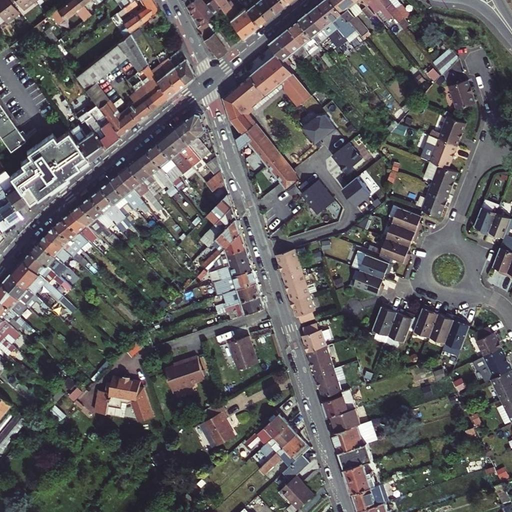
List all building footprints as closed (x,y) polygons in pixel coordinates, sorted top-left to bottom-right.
[(10,0),(0,0),(0,14),(5,21),(19,10),(10,0)] [(22,8),(15,0),(10,0),(19,10),(22,8)] [(34,0),(15,0),(22,8),(23,9),(34,0)] [(68,0),(65,3),(53,12),(61,21),(76,9),(84,3),(81,0),(68,0)] [(87,0),(84,3),(88,9),(94,5),(92,3),(96,0),(87,0)] [(96,0),(92,3),(94,5),(88,9),(92,14),(95,18),(100,14),(97,10),(104,5),(99,0),(96,0)] [(156,0),(155,0),(142,0),(146,6),(152,15),(161,8),(156,0)] [(179,0),(186,11),(194,27),(206,19),(205,18),(207,16),(218,6),(214,0),(210,0),(205,4),(202,0),(179,0)] [(214,0),(218,6),(222,12),(239,38),(247,32),(254,26),(239,4),(231,10),(224,0),(214,0)] [(236,0),(239,4),(254,26),(259,23),(263,19),(251,0),(236,0)] [(268,16),(272,13),(263,0),(251,0),(263,19),(268,16)] [(277,9),(281,5),(277,0),(263,0),(272,13),(277,9)] [(324,0),(319,4),(336,24),(332,27),(334,30),(338,27),(345,36),(355,28),(332,0),(324,0)] [(359,33),(364,39),(371,34),(368,31),(369,31),(357,16),(364,10),(370,18),(376,13),(369,5),(364,9),(359,3),(361,0),(332,0),(355,28),(359,33)] [(394,15),(381,0),(365,0),(369,5),(376,13),(381,9),(389,19),(394,15)] [(402,4),(398,0),(381,0),(394,15),(404,28),(409,24),(405,18),(397,8),(402,4)] [(76,9),(83,13),(88,9),(84,3),(76,9)] [(328,35),(339,48),(349,40),(345,36),(338,27),(334,30),(332,27),(336,24),(319,4),(314,8),(310,12),(328,35)] [(405,18),(410,14),(402,4),(397,8),(405,18)] [(152,15),(146,6),(138,12),(144,21),(152,15)] [(212,21),(222,12),(218,6),(207,16),(211,22),(212,21)] [(88,9),(83,13),(87,18),(92,14),(88,9)] [(155,27),(166,19),(161,10),(153,16),(150,18),(155,27)] [(138,12),(125,22),(131,31),(144,21),(138,12)] [(305,15),(300,19),(319,43),(328,35),(310,12),(305,15)] [(100,26),(95,18),(92,14),(87,18),(83,22),(86,26),(91,33),(99,26),(100,26)] [(211,22),(207,16),(205,18),(206,19),(207,21),(205,23),(213,32),(215,30),(228,47),(235,42),(222,26),(217,29),(212,21),(211,22)] [(207,21),(206,19),(194,27),(202,40),(205,40),(216,57),(222,52),(228,47),(215,30),(213,32),(205,23),(207,21)] [(310,53),(313,56),(323,48),(319,43),(300,19),(295,23),(290,27),(310,53)] [(120,26),(126,36),(132,32),(131,31),(125,22),(120,26)] [(132,31),(146,57),(152,54),(138,27),(132,31)] [(310,53),(290,27),(285,31),(280,35),(294,53),(297,56),(294,58),(296,60),(298,58),(300,60),(310,53)] [(355,28),(345,36),(349,40),(349,41),(359,33),(355,28)] [(121,40),(120,41),(129,55),(138,71),(139,70),(143,67),(149,62),(146,57),(132,31),(132,32),(126,36),(121,40)] [(270,43),(271,45),(278,53),(295,75),(300,72),(289,57),(294,53),(280,35),(275,39),(270,43)] [(86,67),(96,81),(129,55),(120,41),(113,46),(105,52),(86,67)] [(171,54),(170,54),(185,83),(189,80),(193,76),(194,72),(181,46),(171,54)] [(443,52),(452,63),(459,56),(451,46),(443,52)] [(372,48),(369,50),(374,57),(377,54),(372,48)] [(433,61),(443,73),(452,63),(443,52),(433,61)] [(295,75),(278,53),(243,81),(232,91),(224,97),(231,119),(243,133),(237,138),(239,143),(241,148),(250,141),(288,189),(288,190),(300,180),(300,179),(299,180),(245,112),(253,106),(256,110),(286,85),(301,104),(312,95),(295,75)] [(327,53),(322,56),(330,66),(334,63),(327,53)] [(185,83),(170,54),(167,57),(168,59),(167,61),(170,66),(166,69),(177,90),(181,86),(185,83)] [(177,90),(166,69),(163,70),(160,66),(163,63),(162,61),(152,68),(168,97),(172,93),(177,90)] [(151,79),(145,83),(159,104),(163,100),(168,97),(152,68),(149,62),(143,67),(145,70),(151,79)] [(441,74),(434,66),(428,72),(435,79),(441,74)] [(109,99),(96,81),(86,67),(76,75),(97,104),(99,107),(109,99)] [(421,73),(416,78),(421,84),(426,80),(421,73)] [(130,83),(133,86),(142,79),(139,75),(136,76),(134,74),(131,76),(130,83)] [(159,104),(145,83),(142,79),(133,86),(136,90),(143,98),(152,109),(156,107),(159,104)] [(467,80),(449,86),(456,109),(476,103),(474,98),(473,93),(471,86),(469,79),(467,80)] [(137,103),(143,98),(136,90),(131,94),(137,103)] [(145,115),(152,109),(143,98),(137,103),(145,115)] [(138,121),(129,109),(120,116),(109,99),(99,107),(119,136),(129,129),(138,121)] [(26,139),(21,132),(0,102),(0,134),(11,151),(27,140),(26,139)] [(138,121),(145,115),(137,103),(129,109),(138,121)] [(83,120),(87,117),(95,129),(107,146),(113,141),(119,136),(99,107),(97,104),(80,115),(83,120)] [(395,114),(402,119),(407,113),(401,107),(395,114)] [(193,114),(190,117),(214,151),(215,151),(216,150),(204,114),(197,112),(193,114)] [(304,127),(316,143),(328,133),(329,135),(337,128),(326,115),(318,116),(304,127)] [(441,132),(433,129),(431,135),(458,145),(461,139),(462,136),(464,132),(463,132),(467,123),(454,118),(447,115),(441,132)] [(214,151),(190,117),(184,122),(178,126),(204,158),(214,151)] [(388,128),(392,132),(398,124),(399,123),(396,119),(388,128)] [(107,146),(95,129),(88,134),(80,123),(71,129),(80,143),(78,143),(90,160),(98,153),(107,146)] [(392,141),(402,145),(409,126),(399,123),(398,124),(392,141)] [(169,134),(194,166),(204,158),(178,126),(174,130),(169,134)] [(28,201),(29,203),(37,198),(51,189),(69,177),(68,175),(74,171),(85,164),(86,162),(90,160),(78,143),(69,130),(65,133),(57,139),(54,133),(28,152),(30,156),(21,163),(25,167),(11,177),(28,201)] [(185,173),(194,166),(169,134),(164,137),(159,141),(185,173)] [(458,145),(431,135),(422,157),(433,161),(439,164),(449,168),(453,158),(453,159),(455,155),(456,152),(455,152),(458,145)] [(150,149),(177,183),(182,190),(187,187),(179,177),(185,173),(159,141),(154,145),(150,149)] [(346,172),(363,158),(350,142),(333,155),(338,162),(339,161),(342,164),(341,165),(346,172)] [(171,189),(177,183),(150,149),(145,153),(141,156),(158,178),(166,188),(169,186),(171,189)] [(152,183),(158,178),(141,156),(136,160),(132,164),(149,185),(152,183)] [(218,158),(209,165),(214,172),(221,167),(218,158)] [(439,164),(433,161),(426,178),(433,180),(439,164)] [(152,189),(149,185),(132,164),(127,168),(122,171),(142,197),(146,194),(152,189)] [(449,168),(439,164),(433,180),(430,187),(450,194),(452,188),(454,184),(455,181),(458,172),(449,168)] [(199,171),(194,166),(185,173),(189,179),(199,171)] [(0,172),(0,183),(17,208),(22,204),(28,201),(11,177),(5,169),(0,172)] [(214,191),(225,180),(222,169),(208,183),(214,191)] [(117,175),(113,178),(136,208),(137,209),(141,205),(147,212),(151,209),(145,201),(142,197),(122,171),(117,175)] [(397,174),(391,172),(388,179),(394,182),(397,174)] [(358,175),(343,188),(356,205),(372,192),(358,175)] [(136,208),(113,178),(108,182),(103,186),(125,214),(133,223),(136,221),(130,213),(136,208)] [(319,179),(303,192),(320,213),(335,201),(324,187),(325,186),(319,179)] [(207,199),(214,208),(229,192),(225,180),(214,191),(207,199)] [(0,205),(13,223),(18,220),(23,216),(17,208),(0,183),(0,205)] [(182,190),(177,183),(171,189),(168,191),(173,197),(182,190)] [(99,190),(94,194),(116,223),(124,233),(134,225),(133,223),(125,214),(103,186),(99,190)] [(450,194),(430,187),(421,209),(427,211),(441,217),(445,207),(446,204),(447,201),(450,194)] [(166,206),(152,189),(146,194),(160,211),(166,206)] [(232,198),(229,192),(214,208),(209,213),(218,221),(234,205),(232,198)] [(83,202),(110,227),(116,223),(94,194),(89,198),(83,202)] [(485,233),(488,235),(499,208),(500,204),(485,199),(475,226),(482,229),(481,232),(485,233)] [(114,232),(110,227),(83,202),(79,206),(75,209),(101,234),(104,232),(109,237),(114,232)] [(0,226),(3,230),(8,227),(13,223),(0,205),(0,226)] [(210,246),(214,242),(237,217),(235,211),(234,205),(218,221),(202,238),(210,246)] [(394,218),(399,206),(395,205),(391,217),(394,218)] [(422,215),(399,206),(394,218),(391,217),(389,220),(419,232),(421,227),(422,223),(419,222),(422,215)] [(502,210),(499,208),(488,235),(492,236),(496,237),(497,234),(504,237),(506,233),(511,217),(501,213),(502,210)] [(101,234),(75,209),(71,213),(67,216),(92,240),(93,242),(101,234)] [(204,218),(202,215),(194,222),(197,226),(204,218)] [(83,248),(92,240),(67,216),(62,220),(57,223),(83,248)] [(208,265),(221,252),(242,231),(240,224),(237,217),(214,242),(220,248),(211,256),(205,263),(207,266),(208,265)] [(388,224),(391,225),(387,237),(410,246),(412,240),(415,241),(417,236),(419,232),(389,220),(388,224)] [(50,232),(73,253),(86,266),(90,262),(79,252),(83,248),(57,223),(53,227),(50,232)] [(242,231),(221,252),(223,255),(247,246),(244,238),(242,231)] [(65,262),(73,253),(50,232),(46,236),(42,240),(65,262)] [(122,238),(115,233),(110,238),(116,244),(122,238)] [(511,235),(506,233),(504,237),(493,266),(501,269),(500,272),(503,273),(507,275),(511,261),(511,235)] [(410,246),(387,237),(383,248),(379,247),(377,252),(381,253),(394,258),(395,259),(408,264),(410,259),(412,254),(407,252),(410,246)] [(65,262),(42,240),(38,245),(34,249),(59,274),(72,286),(76,282),(65,272),(70,266),(65,262)] [(93,242),(92,240),(83,248),(87,251),(96,244),(93,242)] [(220,248),(214,242),(210,246),(206,251),(211,256),(220,248)] [(184,250),(187,254),(192,248),(189,245),(184,250)] [(216,262),(218,268),(234,263),(250,257),(249,251),(247,246),(223,255),(216,262)] [(284,277),(303,271),(296,248),(277,254),(280,264),(279,264),(280,267),(281,271),(282,270),(284,277)] [(56,278),(59,274),(34,249),(30,254),(26,258),(52,282),(56,278)] [(380,258),(358,250),(352,266),(361,269),(384,278),(385,275),(386,272),(389,273),(393,263),(392,263),(394,258),(381,253),(380,258)] [(215,282),(254,268),(252,262),(250,257),(234,263),(218,268),(219,269),(211,272),(215,282)] [(52,282),(26,258),(23,262),(14,271),(36,292),(45,283),(61,299),(53,308),(66,320),(78,307),(57,287),(55,285),(54,284),(52,282)] [(219,294),(224,293),(258,281),(256,274),(254,268),(215,282),(219,294)] [(384,278),(361,269),(356,280),(353,278),(351,284),(381,295),(383,290),(385,285),(381,284),(384,278)] [(10,276),(5,281),(33,308),(39,301),(42,298),(36,292),(14,271),(10,276)] [(292,300),(311,294),(303,271),(284,277),(286,284),(287,287),(288,291),(289,291),(292,300)] [(72,286),(59,274),(56,278),(58,281),(62,284),(64,283),(70,289),(72,286)] [(0,288),(0,294),(18,312),(24,306),(32,312),(35,309),(33,308),(5,281),(1,287),(0,288)] [(217,305),(218,309),(262,293),(260,287),(258,281),(224,293),(227,302),(217,305)] [(230,311),(232,318),(266,306),(264,300),(262,293),(218,309),(220,314),(230,311)] [(0,311),(18,329),(23,325),(30,331),(34,327),(18,312),(0,294),(0,311)] [(313,311),(316,310),(311,294),(292,300),(291,300),(293,307),(294,307),(295,311),(297,316),(299,315),(302,322),(316,318),(313,311)] [(42,298),(39,301),(47,309),(51,305),(42,298)] [(388,304),(383,302),(372,332),(376,334),(375,337),(386,342),(398,312),(392,309),(393,306),(388,304)] [(430,306),(425,304),(420,316),(419,318),(415,330),(414,332),(413,334),(417,335),(418,332),(430,336),(439,313),(433,311),(434,308),(430,306)] [(18,329),(0,311),(0,331),(12,343),(22,332),(18,329)] [(406,311),(404,314),(401,313),(398,312),(386,342),(398,346),(400,343),(403,345),(409,330),(414,332),(415,330),(419,318),(414,316),(415,315),(406,311)] [(439,313),(430,336),(442,341),(441,344),(445,346),(456,316),(452,314),(447,312),(446,315),(439,313)] [(460,318),(456,316),(445,346),(443,349),(456,354),(455,356),(458,357),(458,355),(459,356),(469,330),(471,325),(464,322),(465,320),(465,319),(460,318)] [(308,351),(327,345),(322,329),(319,330),(317,323),(303,327),(306,334),(303,335),(304,340),(306,344),(305,345),(307,351),(308,351)] [(479,340),(477,341),(484,356),(502,347),(503,346),(500,340),(499,340),(497,336),(495,331),(492,333),(489,326),(476,332),(479,340)] [(0,347),(8,355),(16,347),(12,343),(0,331),(0,347)] [(228,337),(233,353),(252,344),(250,337),(247,331),(228,337)] [(139,339),(129,349),(135,354),(144,344),(139,339)] [(257,359),(252,344),(233,353),(237,365),(257,359)] [(315,374),(335,367),(327,345),(308,351),(311,360),(311,361),(312,364),(313,367),(315,374)] [(502,347),(484,356),(491,372),(486,375),(489,380),(491,379),(510,370),(511,368),(511,366),(510,362),(509,358),(507,355),(507,356),(502,347)] [(166,368),(170,382),(202,368),(200,361),(197,354),(180,361),(181,363),(166,368)] [(491,372),(484,356),(473,361),(476,369),(481,371),(486,382),(489,380),(486,375),(491,372)] [(24,364),(21,367),(31,375),(33,372),(24,364)] [(342,365),(335,367),(339,379),(346,377),(342,365)] [(323,397),(342,390),(339,379),(335,367),(315,374),(318,380),(317,380),(318,384),(319,387),(320,387),(323,397)] [(202,368),(170,382),(173,391),(193,384),(193,381),(205,377),(202,368)] [(375,373),(367,370),(365,377),(372,380),(375,373)] [(511,374),(510,370),(491,379),(502,401),(511,395),(511,374)] [(101,390),(97,411),(126,417),(129,403),(134,402),(141,422),(156,417),(146,388),(141,387),(143,380),(137,379),(132,378),(133,375),(127,374),(126,377),(115,375),(114,381),(110,381),(108,391),(101,390)] [(70,377),(66,381),(73,388),(77,384),(70,377)] [(463,377),(454,381),(459,391),(467,387),(463,377)] [(431,385),(423,387),(426,397),(434,395),(431,385)] [(358,407),(352,387),(342,390),(323,397),(325,401),(324,401),(326,409),(328,416),(358,407)] [(71,395),(76,400),(83,393),(78,388),(71,395)] [(61,389),(55,396),(58,400),(65,393),(61,389)] [(0,420),(14,404),(0,392),(0,420)] [(511,395),(502,401),(503,403),(511,420),(511,421),(511,395)] [(76,401),(83,408),(85,406),(78,399),(76,401)] [(222,400),(201,412),(206,421),(200,424),(213,446),(218,444),(218,445),(237,434),(227,418),(229,417),(225,409),(227,408),(225,404),(222,400)] [(511,420),(503,403),(498,406),(506,423),(511,420)] [(56,405),(49,413),(61,423),(67,415),(56,405)] [(358,407),(328,416),(331,424),(334,433),(360,424),(363,423),(358,407)] [(19,412),(0,434),(0,453),(28,420),(19,412)] [(478,412),(472,415),(477,426),(483,423),(478,412)] [(266,444),(289,423),(285,418),(280,413),(258,433),(257,433),(247,441),(253,447),(262,439),(266,444)] [(363,423),(360,424),(365,439),(367,439),(368,442),(379,439),(373,420),(363,423)] [(273,450),(276,453),(298,433),(294,428),(289,423),(266,444),(260,449),(267,456),(273,450)] [(360,424),(334,433),(337,442),(340,451),(367,443),(368,442),(367,439),(365,439),(360,424)] [(478,435),(475,426),(466,429),(469,438),(478,435)] [(298,433),(276,453),(258,469),(262,473),(280,457),(289,466),(303,453),(310,447),(304,440),(298,433)] [(366,462),(373,460),(367,443),(340,451),(343,460),(345,468),(366,462)] [(486,449),(477,452),(479,458),(488,455),(486,449)] [(284,471),(291,480),(297,474),(311,461),(307,457),(303,453),(289,466),(284,471)] [(373,486),(366,462),(345,468),(349,480),(353,492),(373,486)] [(505,466),(496,470),(502,482),(511,478),(505,466)] [(306,484),(297,474),(291,480),(281,489),(299,508),(315,494),(306,484)] [(359,510),(386,501),(390,500),(385,483),(373,486),(353,492),(356,501),(359,510)] [(503,483),(496,485),(504,503),(509,501),(511,500),(508,494),(503,483)] [(194,498),(188,491),(182,497),(188,503),(194,498)] [(389,511),(386,501),(359,510),(359,511),(389,511)]
